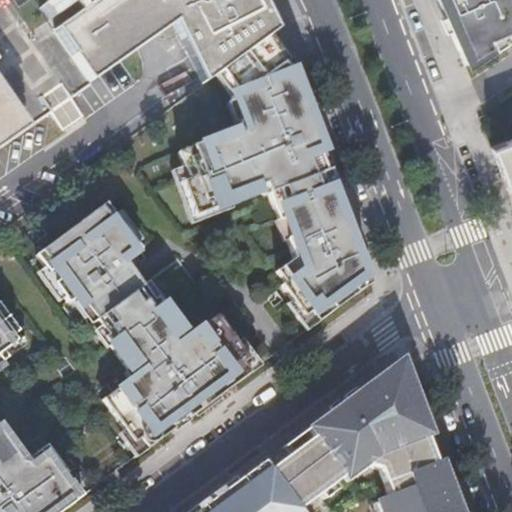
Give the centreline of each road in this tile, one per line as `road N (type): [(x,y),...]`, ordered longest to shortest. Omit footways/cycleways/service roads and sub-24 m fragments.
road 1 (residential): [(438,306),(385,334),(147,511)]
road 2 (tertiary): [(319,0),(438,306)]
road 3 (tertiary): [(482,282),(376,0)]
road 4 (tertiary): [(438,306),(511,497)]
